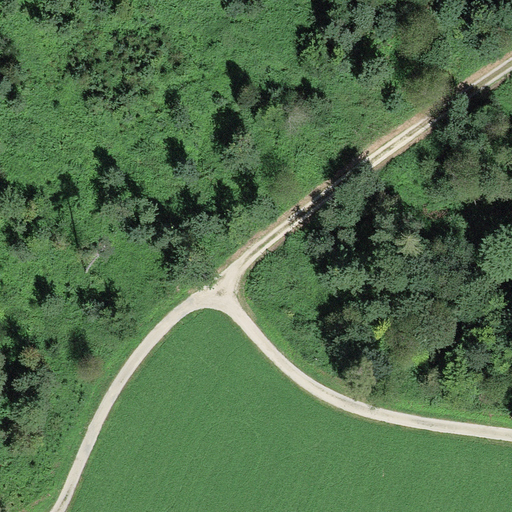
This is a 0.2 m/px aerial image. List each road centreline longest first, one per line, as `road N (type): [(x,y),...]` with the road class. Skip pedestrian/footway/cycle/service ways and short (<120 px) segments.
road 1 (track): [(55,511),(114,384),(154,329),(204,300),(447,102),(511,61)]
road 2 (track): [(511,432),(385,417),(309,387),(231,307),(204,300)]
